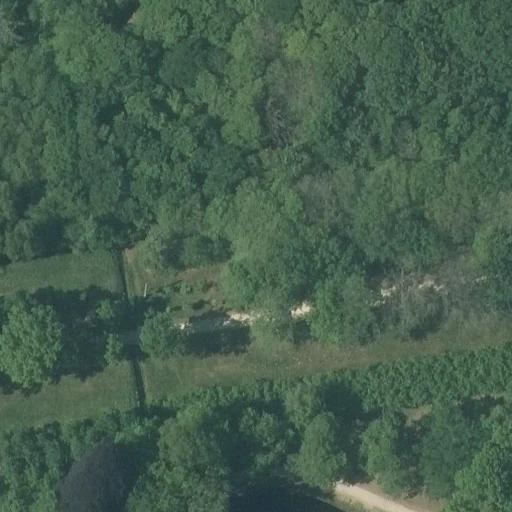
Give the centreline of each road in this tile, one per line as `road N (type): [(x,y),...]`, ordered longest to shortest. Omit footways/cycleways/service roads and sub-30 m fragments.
road 1 (unknown): [(0,81),(160,54),(302,53),(449,30),(511,6)]
road 2 (track): [(511,276),(0,362)]
